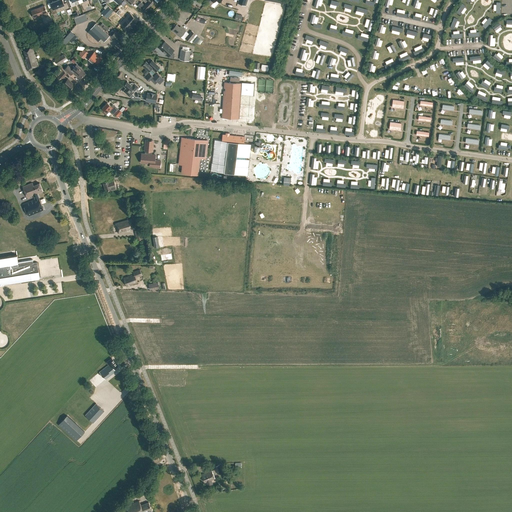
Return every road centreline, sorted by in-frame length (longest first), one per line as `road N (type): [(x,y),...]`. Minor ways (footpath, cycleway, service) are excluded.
road 1 (unclassified): [(190,511),(50,148)]
road 2 (tertiary): [(76,110),(178,0)]
